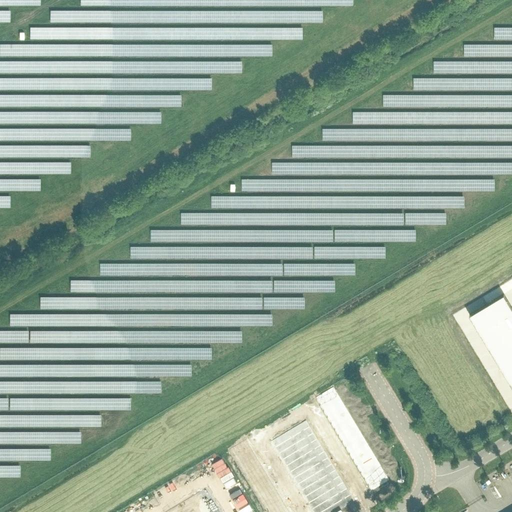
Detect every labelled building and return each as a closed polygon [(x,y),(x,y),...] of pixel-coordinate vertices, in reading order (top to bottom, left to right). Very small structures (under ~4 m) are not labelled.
[(497,320),(511,311),(511,306),(504,293),(487,303),(497,320)] [(480,331),(497,320),(487,303),(469,313),(480,331)] [(502,329),(511,323),(511,311),(497,320),(502,329)] [(480,331),(485,339),(502,329),(497,320),(480,331)] [(511,334),(511,323),(502,329),(507,337),(511,334)] [(507,337),(502,329),(485,339),(490,348),(507,337)] [(495,356),(511,346),(511,345),(507,337),(490,348),(495,356)] [(511,346),(495,356),(500,365),(511,358),(511,346)] [(511,358),(500,365),(505,374),(511,369),(511,358)] [(333,386),(316,397),(320,403),(337,393),(333,386)] [(337,393),(320,403),(323,410),(341,399),(337,393)] [(341,399),(323,410),(327,416),(345,405),(341,399)] [(345,405),(327,416),(331,422),(348,411),(345,405)] [(348,411),(331,422),(334,428),(352,418),(348,411)] [(352,418),(334,428),(338,434),(356,424),(352,418)] [(306,420),(289,430),(292,437),(310,426),(306,420)] [(356,424),(338,434),(342,440),(359,430),(356,424)] [(310,426),(292,437),(296,443),(314,432),(310,426)] [(289,430),(271,441),(275,447),(292,437),(289,430)] [(359,430),(342,440),(346,447),(363,436),(359,430)] [(314,432),(296,443),(300,449),(317,438),(314,432)] [(363,436),(346,447),(349,453),(367,442),(363,436)] [(292,437),(275,447),(279,453),(296,443),(292,437)] [(317,438),(300,449),(304,455),(321,445),(317,438)] [(247,439),(229,449),(233,456),(250,445),(247,439)] [(367,442),(349,453),(353,459),(370,448),(367,442)] [(296,443),(279,453),(283,459),(300,449),(296,443)] [(250,445),(233,456),(237,462),(254,451),(250,445)] [(321,445),(304,455),(307,461),(325,451),(321,445)] [(370,448),(353,459),(357,465),(374,455),(370,448)] [(300,449),(283,459),(286,466),(304,455),(300,449)] [(254,451),(237,462),(240,468),(258,457),(254,451)] [(325,451),(307,461),(311,467),(328,457),(325,451)] [(304,455),(286,466),(290,472),(307,461),(304,455)] [(374,455),(357,465),(360,471),(378,461),(374,455)] [(258,457),(240,468),(244,474),(262,464),(258,457)] [(328,457),(311,467),(315,474),(332,463),(328,457)] [(307,461),(290,472),(294,478),(311,467),(307,461)] [(378,461),(360,471),(364,478),(382,467),(378,461)] [(332,463),(315,474),(318,480),(336,469),(332,463)] [(262,464),(244,474),(248,480),(265,470),(262,464)] [(311,467),(294,478),(297,484),(315,474),(311,467)] [(382,467),(364,478),(368,484),(385,473),(382,467)] [(336,469),(318,480),(322,486),(340,475),(336,469)] [(265,470),(248,480),(251,486),(269,476),(265,470)] [(385,473),(368,484),(372,490),(389,480),(385,473)] [(315,474),(297,484),(301,490),(318,480),(315,474)] [(340,475),(322,486),(326,492),(343,482),(340,475)] [(269,476),(251,486),(255,493),(273,482),(269,476)] [(318,480),(301,490),(305,496),(322,486),(318,480)] [(273,482),(255,493),(259,499),(276,488),(273,482)] [(343,482),(326,492),(330,498),(347,488),(343,482)] [(322,486),(305,496),(309,503),(326,492),(322,486)] [(276,488),(259,499),(263,505),(280,494),(276,488)] [(347,488),(330,498),(333,504),(351,494),(347,488)] [(326,492),(309,503),(312,509),(330,498),(326,492)] [(280,494),(263,505),(266,511),(284,501),(280,494)] [(351,494),(333,504),(337,511),(341,508),(355,500),(351,494)] [(330,498),(312,509),(314,511),(320,511),(333,504),(330,498)] [(284,501),(266,511),(278,511),(288,507),(284,501)]
